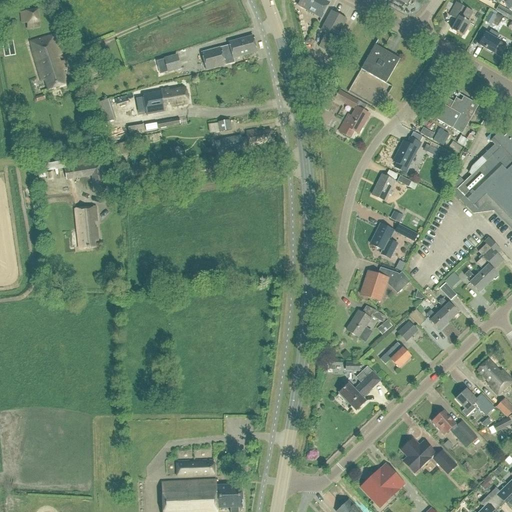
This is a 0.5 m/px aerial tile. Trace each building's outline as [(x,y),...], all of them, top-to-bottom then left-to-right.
[(301,0),(298,7),(320,19),(329,3),(323,0),(301,0)] [(511,0),(496,0),(499,4),(503,1),(509,10),(511,12),(511,0)] [(451,30),(462,36),(469,24),(467,22),(473,12),(456,3),(449,15),(457,20),(451,30)] [(495,11),(509,19),(511,14),(498,6),(495,11)] [(27,24),(27,30),(39,28),(39,22),(38,10),(21,13),(22,24),(27,24)] [(321,31),(325,34),(320,42),(321,43),(318,48),(325,51),(328,46),(330,48),(335,39),(336,39),(347,20),(331,12),(321,31)] [(489,13),(485,22),(491,25),(492,24),(497,27),(502,17),(497,14),(495,16),(489,13)] [(495,40),(498,35),(490,30),(487,35),(485,34),(478,47),(492,55),(499,42),(495,40)] [(56,44),(54,36),(30,43),(33,51),(32,51),(42,82),(45,81),(48,91),(67,85),(63,71),(66,70),(63,62),(60,63),(58,57),(61,55),(57,43),(56,44)] [(201,53),(206,71),(235,63),(234,59),(257,52),(253,36),(229,43),(229,45),(201,53)] [(307,38),(305,43),(309,45),(311,46),(314,41),(312,40),(307,38)] [(360,70),(385,85),(400,59),(375,45),(360,70)] [(164,58),(168,73),(181,69),(177,55),(164,58)] [(85,66),(87,75),(99,71),(96,63),(85,66)] [(143,95),(146,115),(173,110),(172,107),(188,105),(186,88),(169,91),(169,88),(161,90),(161,92),(143,95)] [(354,109),(358,102),(340,91),(335,99),(354,109)] [(430,116),(436,120),(462,134),(478,106),(463,98),(461,103),(455,100),(453,103),(441,97),(430,116)] [(98,103),(104,123),(114,120),(108,100),(98,103)] [(370,115),(356,108),(351,117),(348,115),(338,132),(351,139),(354,132),(359,135),(370,115)] [(157,122),(157,123),(158,129),(173,126),(173,125),(179,124),(179,119),(172,120),(172,119),(157,122)] [(209,125),(211,134),(231,131),(230,120),(218,122),(218,124),(209,125)] [(144,124),(128,127),(128,128),(129,136),(145,133),(145,132),(144,125),(144,124)] [(420,134),(431,140),(434,134),(423,128),(420,134)] [(449,136),(439,130),(433,141),(443,147),(449,136)] [(217,154),(225,152),(243,149),(242,144),(248,143),(249,147),(257,146),(257,145),(273,142),(271,131),(257,133),(256,131),(246,132),(247,137),(241,139),(241,137),(215,142),(217,154)] [(459,201),(465,208),(472,215),(478,214),(495,211),(511,229),(511,134),(510,132),(503,138),(499,133),(491,141),(495,145),(471,167),(468,174),(471,177),(457,190),(463,197),(459,201)] [(418,150),(421,144),(409,138),(406,145),(402,143),(392,163),(396,165),(395,168),(406,174),(414,158),(411,157),(416,148),(418,150)] [(437,151),(440,146),(431,141),(428,146),(437,151)] [(455,141),(453,143),(452,142),(449,148),(458,154),(462,148),(455,144),(457,142),(455,141)] [(113,146),(116,157),(128,154),(125,143),(113,146)] [(455,164),(459,157),(453,154),(450,161),(455,164)] [(66,179),(87,175),(91,175),(94,190),(105,189),(100,162),(64,169),(66,179)] [(52,172),(45,173),(46,177),(47,182),(53,180),(52,172)] [(397,182),(408,188),(411,182),(399,176),(397,182)] [(143,177),(128,181),(130,189),(145,185),(143,177)] [(371,196),(384,203),(394,184),(381,177),(371,196)] [(94,241),(98,241),(97,229),(93,229),(93,223),(97,222),(96,208),(75,210),(78,240),(79,250),(95,248),(94,241)] [(399,223),(403,217),(394,212),(390,219),(399,223)] [(370,245),(382,251),(380,255),(390,259),(397,245),(389,241),(393,231),(380,225),(370,245)] [(397,227),(394,233),(406,239),(413,243),(417,235),(398,225),(397,227)] [(481,270),(477,274),(488,285),(498,275),(493,270),(503,261),(496,254),(501,249),(490,238),(485,243),(487,244),(478,253),(481,256),(479,258),(480,260),(476,264),(481,270)] [(399,261),(395,269),(401,272),(405,264),(399,261)] [(385,285),(388,285),(397,294),(409,283),(410,282),(401,273),(398,275),(397,274),(383,269),(381,276),(377,275),(368,271),(367,273),(362,288),(361,289),(359,293),(360,295),(359,296),(379,303),(385,285)] [(488,285),(477,274),(473,277),(468,272),(464,276),(470,283),(469,284),(479,294),(488,285)] [(449,277),(444,282),(451,289),(456,284),(449,277)] [(440,289),(450,301),(456,296),(445,284),(440,289)] [(417,290),(415,298),(421,300),(424,298),(417,290)] [(442,307),(438,311),(449,322),(458,313),(449,304),(448,305),(442,299),(438,303),(442,307)] [(382,324),(386,318),(375,311),(366,307),(361,314),(358,312),(346,331),(356,338),(362,340),(365,342),(371,332),(365,328),(372,317),(382,324)] [(409,317),(419,327),(425,320),(416,311),(409,317)] [(449,322),(438,311),(434,315),(430,311),(426,315),(431,321),(430,322),(439,332),(449,322)] [(387,321),(377,330),(382,335),(391,326),(387,321)] [(409,322),(397,333),(405,342),(417,331),(409,322)] [(411,359),(402,350),(403,349),(397,344),(379,361),(384,366),(389,361),(398,370),(400,369),(399,369),(409,359),(410,359),(411,359)] [(498,363),(493,357),(489,361),(488,360),(476,372),(492,388),(490,390),(497,397),(511,382),(511,381),(502,371),(500,373),(494,366),(498,363)] [(346,363),(346,371),(359,372),(359,364),(346,363)] [(360,399),(379,381),(367,368),(356,378),(360,382),(358,384),(360,386),(353,392),(348,386),(338,395),(344,401),(345,400),(355,411),(364,403),(360,399)] [(465,390),(455,399),(465,409),(462,412),(466,417),(475,409),(472,405),(473,404),(485,416),(494,408),(481,394),(475,400),(465,390)] [(432,422),(439,431),(441,429),(446,434),(450,430),(453,432),(451,434),(463,446),(469,441),(471,443),(472,443),(476,439),(476,438),(461,422),(456,427),(455,425),(443,412),(432,422)] [(508,419),(493,426),(496,432),(511,424),(508,419)] [(419,447),(413,440),(411,442),(410,441),(402,448),(403,449),(402,451),(408,458),(403,462),(414,473),(420,467),(421,468),(429,461),(428,460),(431,457),(447,474),(455,466),(442,453),(437,458),(424,443),(419,447)] [(206,463),(206,460),(186,461),(186,464),(177,464),(177,476),(215,475),(214,462),(206,463)] [(502,471),(499,467),(493,472),(497,476),(502,471)] [(379,508),(379,507),(392,496),(403,485),(390,472),(385,477),(380,472),(375,476),(374,475),(366,483),(367,484),(361,489),(379,508)] [(229,509),(228,486),(216,486),(216,481),(162,483),(162,511),(216,511),(216,510),(229,509)] [(484,491),(488,487),(484,482),(480,486),(484,491)] [(228,486),(229,509),(230,509),(230,511),(237,511),(238,508),(243,508),(242,485),(228,486)] [(495,488),(488,496),(499,508),(504,504),(510,509),(511,507),(511,490),(507,486),(500,493),(495,488)] [(484,508),(479,511),(495,511),(499,508),(488,496),(480,504),(484,508)] [(358,511),(348,501),(343,507),(347,511),(358,511)]
